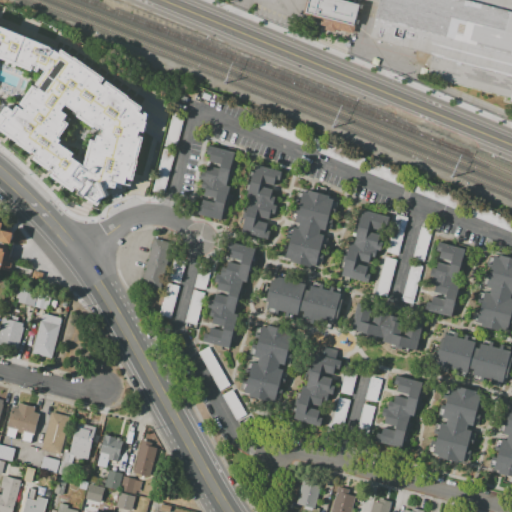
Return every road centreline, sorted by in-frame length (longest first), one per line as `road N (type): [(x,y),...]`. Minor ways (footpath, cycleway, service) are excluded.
road 1 (secondary): [(229,511),(78,253),(0,172)]
road 2 (tertiary): [(511,142),(169,0)]
road 3 (residential): [(277,460),(314,456),(467,496)]
road 4 (residential): [(78,253),(137,218),(201,239)]
